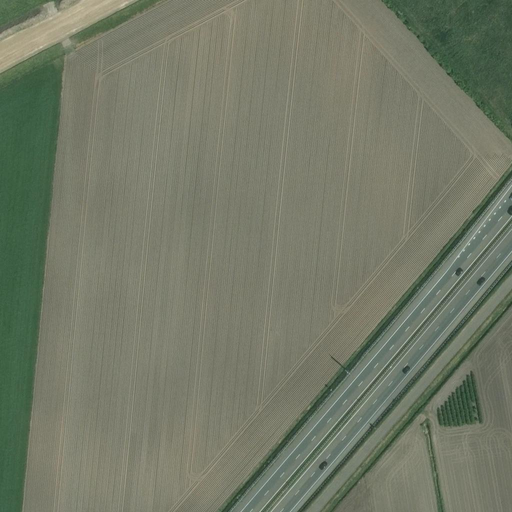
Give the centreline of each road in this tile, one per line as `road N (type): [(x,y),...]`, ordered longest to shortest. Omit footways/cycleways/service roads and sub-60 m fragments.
road 1 (motorway): [(511,203),(249,511)]
road 2 (motorway): [(279,511),(511,236)]
road 3 (unclassified): [(315,511),(511,287)]
